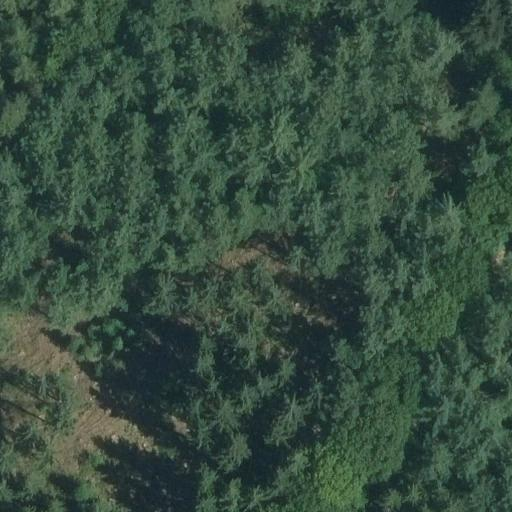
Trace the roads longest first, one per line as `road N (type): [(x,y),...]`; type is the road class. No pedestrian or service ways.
road 1 (track): [(511,184),(308,511)]
road 2 (track): [(418,0),(511,113)]
